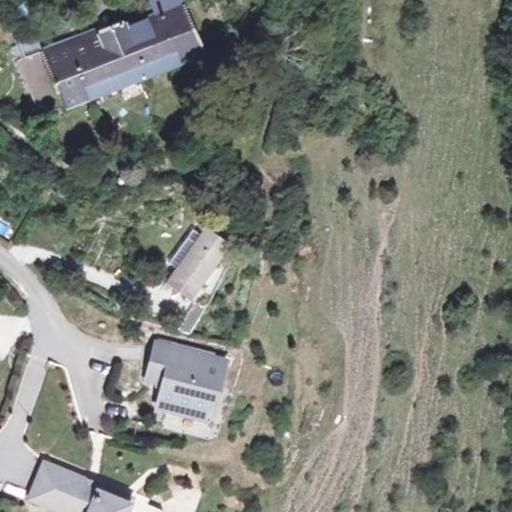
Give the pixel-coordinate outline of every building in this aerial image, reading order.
[(186,0),(151,0),(155,8),(121,19),(118,13),(61,36),(19,53),(33,98),(64,95),(201,44),(186,0)] [(168,286),(191,301),(227,245),(204,231),(198,239),(190,232),(168,267),(177,273),(168,286)] [(206,416),(211,398),(218,381),(226,384),(234,360),(163,339),(150,372),(166,379),(171,376),(172,368),(178,370),(175,378),(166,384),(161,400),(206,416)] [(115,363),(106,397),(126,402),(135,368),(115,363)] [(218,381),(211,398),(220,401),(226,384),(218,381)] [(144,383),(141,401),(155,403),(157,385),(144,383)] [(70,511),(158,511),(159,509),(91,481),(88,488),(79,483),(82,478),(40,461),(24,500),(35,504),(40,496),(68,507),(70,511)] [(70,511),(68,507),(40,496),(35,504),(54,511),(70,511)]
